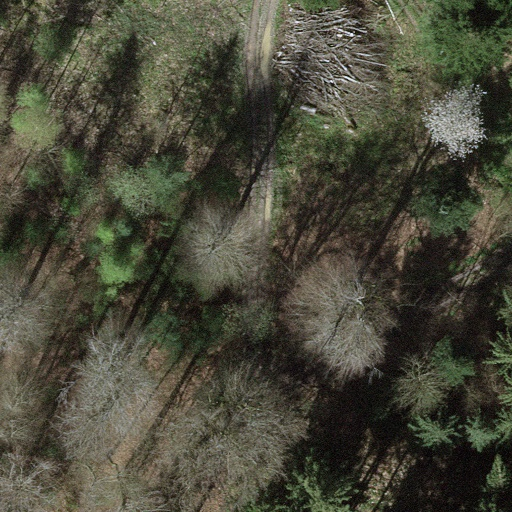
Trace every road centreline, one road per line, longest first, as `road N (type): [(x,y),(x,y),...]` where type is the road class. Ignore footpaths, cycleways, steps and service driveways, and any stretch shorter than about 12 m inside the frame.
road 1 (track): [(143,511),(393,315),(511,245)]
road 2 (track): [(267,0),(259,213)]
